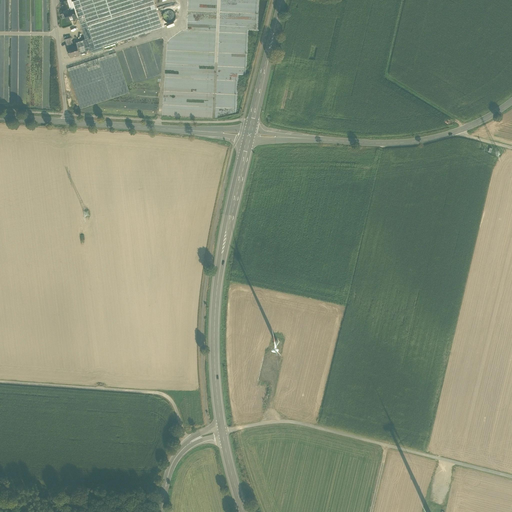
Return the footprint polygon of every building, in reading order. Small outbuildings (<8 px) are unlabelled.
[(68,0),(61,3),(64,13),(74,10),(71,0),(68,0)] [(78,0),(88,26),(82,28),(85,39),(83,40),(84,45),(87,44),(89,51),(162,27),(153,0),(78,0)] [(171,20),(175,18),(175,13),(172,9),(168,8),(164,11),(163,16),(166,20),(171,20)] [(64,13),(67,21),(77,18),(74,10),(64,13)] [(71,38),(65,40),(68,49),(74,47),(71,38)] [(68,49),(67,49),(70,58),(80,54),(78,46),(74,47),(68,49)] [(116,53),(97,59),(111,98),(129,92),(116,53)] [(97,59),(67,68),(80,108),(111,98),(97,59)]
